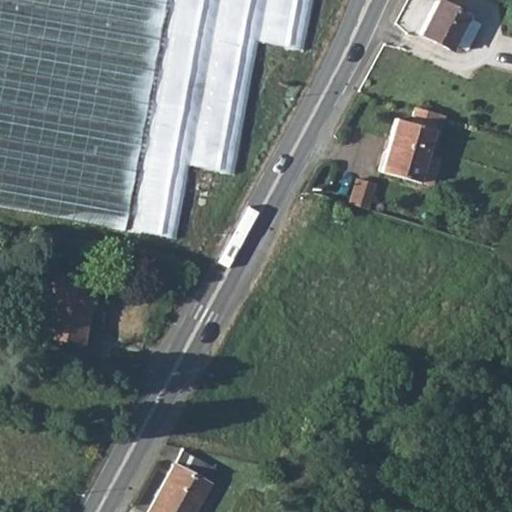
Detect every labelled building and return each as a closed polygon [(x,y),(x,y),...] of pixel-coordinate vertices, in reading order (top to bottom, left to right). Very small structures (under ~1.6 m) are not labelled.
[(0,0),(0,207),(124,231),(165,0),(0,0)] [(165,0),(124,231),(177,239),(190,169),(234,177),(258,44),(306,53),(315,0),(165,0)] [(452,43),(466,15),(436,0),(419,33),(449,49),(452,43)] [(466,50),(480,23),(466,15),(452,43),(466,50)] [(443,115),(415,107),(410,122),(395,118),(379,171),(417,182),(432,186),(440,158),(425,154),(427,146),(432,130),(438,131),(443,115)] [(432,130),(427,146),(433,147),(438,131),(432,130)] [(348,203),(366,208),(374,185),(355,179),(348,203)] [(18,241),(3,238),(0,254),(15,256),(18,241)] [(91,284),(51,276),(39,335),(80,343),(91,284)] [(213,469),(180,451),(146,511),(192,511),(208,484),(206,483),(213,469)]
